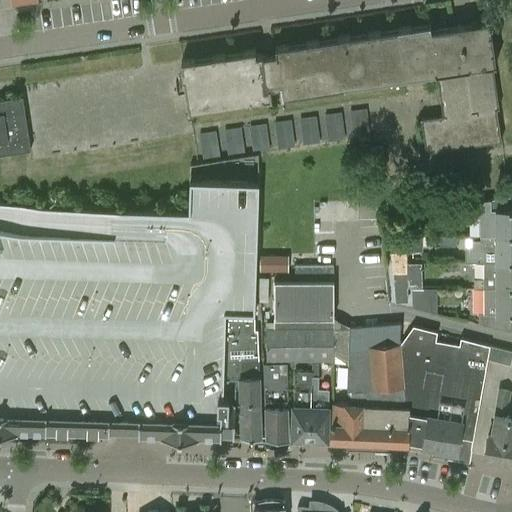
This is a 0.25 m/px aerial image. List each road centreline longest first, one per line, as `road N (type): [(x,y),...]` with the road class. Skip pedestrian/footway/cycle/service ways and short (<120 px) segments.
road 1 (residential): [(495,511),(386,487),(17,468)]
road 2 (residential): [(328,0),(0,49)]
